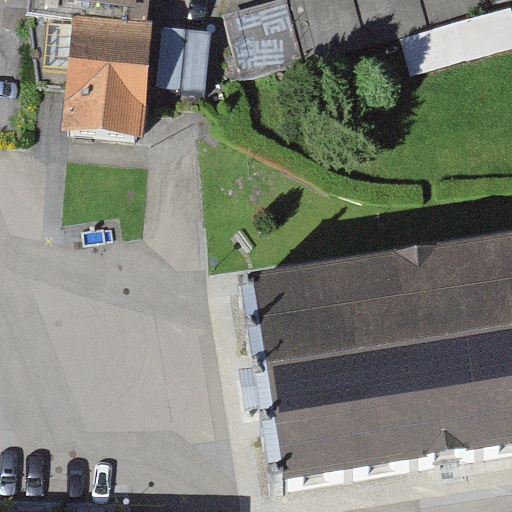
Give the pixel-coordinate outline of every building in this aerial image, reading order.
[(147,40),(152,0),(31,0),(29,32),(147,40)] [(356,0),(308,0),(289,6),(307,69),(370,52),(356,0)] [(421,0),(356,0),(370,52),(408,42),(431,36),(421,0)] [(494,19),(489,0),(421,0),(431,36),(494,19)] [(289,6),(223,25),(243,99),(309,78),(307,69),(289,6)] [(153,42),(147,40),(29,32),(37,84),(55,87),(70,89),(63,147),(143,157),(153,42)] [(511,273),(249,305),(276,500),(511,462),(511,273)]
